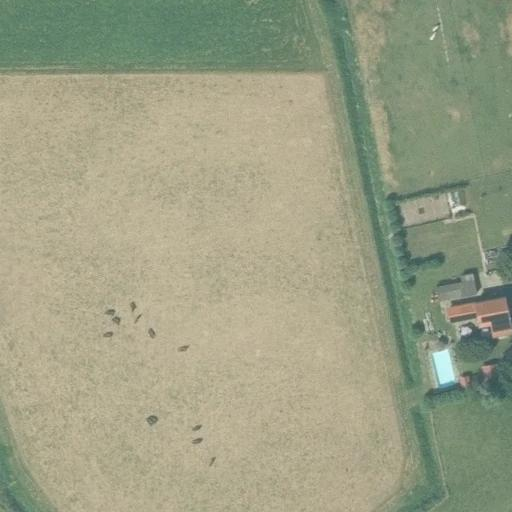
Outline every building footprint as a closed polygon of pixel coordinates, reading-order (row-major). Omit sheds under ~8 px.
[(464,205),(460,191),(451,194),(454,208),(464,205)] [(437,288),(439,299),(439,301),(476,294),(472,273),(460,276),(461,283),(437,288)] [(493,337),(511,333),(504,299),(462,307),(446,310),(449,323),(465,320),(478,318),(480,326),(491,324),(493,337)] [(496,368),(481,371),(485,386),(499,383),(496,368)] [(468,377),(459,379),(460,388),(470,387),(468,377)]
